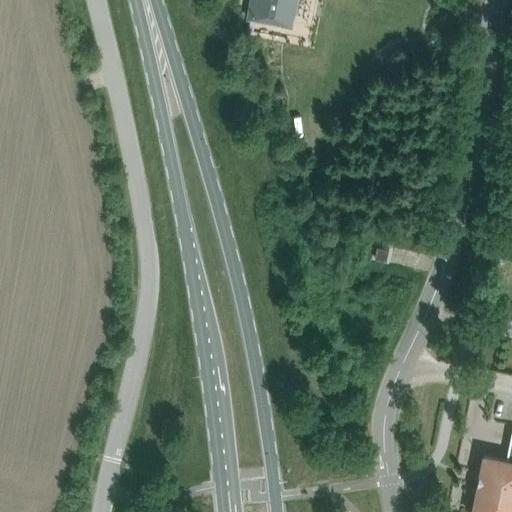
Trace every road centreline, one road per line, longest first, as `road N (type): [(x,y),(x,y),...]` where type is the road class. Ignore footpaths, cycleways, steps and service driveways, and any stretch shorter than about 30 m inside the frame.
road 1 (tertiary): [(392,511),(387,431),(398,382),(445,274),(496,0)]
road 2 (primary): [(276,511),(241,296),(155,0)]
road 3 (unclassified): [(101,511),(149,291),(141,204),(95,0)]
road 4 (primary): [(134,0),(184,232),(223,511)]
